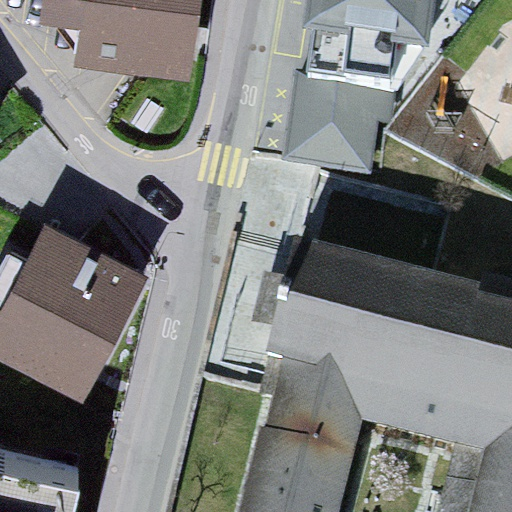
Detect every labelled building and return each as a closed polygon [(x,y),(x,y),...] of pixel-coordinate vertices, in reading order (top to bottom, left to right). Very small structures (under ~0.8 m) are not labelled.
[(197,0),(42,0),(35,58),(187,78),(197,0)] [(438,0),(311,0),(303,63),(427,79),(438,0)] [(0,149),(9,142),(0,130),(0,149)] [(147,281),(49,225),(0,309),(0,356),(78,401),(147,281)] [(511,511),(511,306),(310,258),(247,511),(511,511)] [(0,511),(80,511),(89,477),(0,456),(0,511)]
